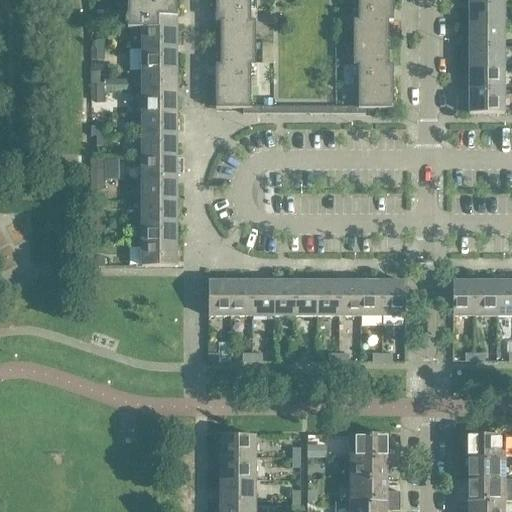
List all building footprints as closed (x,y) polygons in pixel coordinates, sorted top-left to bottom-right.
[(176,30),(176,0),(126,0),(126,30),(141,30),(176,30)] [(249,0),(214,0),(215,13),(228,13),(250,13),(249,0)] [(392,12),(392,0),(357,0),(357,12),(379,12),(392,12)] [(503,28),(503,6),(468,6),(468,28),(503,28)] [(388,44),(388,22),(379,22),(379,12),(357,12),(357,22),(353,22),(353,44),(388,44)] [(255,44),(255,22),(250,22),(250,13),(228,13),(228,22),(220,22),(220,44),(255,44)] [(503,50),(503,28),(468,28),(468,50),(503,50)] [(176,52),(176,30),(141,30),(141,52),(176,52)] [(104,52),(104,42),(96,42),(96,52),(104,52)] [(255,67),(255,44),(220,44),(220,67),(228,67),(228,76),(250,76),(250,67),(255,67)] [(388,67),(388,44),(353,44),(353,67),(357,67),(357,76),(379,76),(379,67),(388,67)] [(503,71),(503,50),(468,50),(468,71),(503,71)] [(176,73),(176,52),(141,52),(141,73),(176,73)] [(503,93),(503,71),(468,71),(468,93),(503,93)] [(176,95),(176,73),(141,73),(141,95),(176,95)] [(250,108),(250,76),(228,76),(215,76),(215,110),(242,110),(250,110),(250,108)] [(392,110),(392,77),(392,76),(379,76),(357,76),(357,108),(357,110),(365,110),(392,110)] [(503,115),(503,93),(468,93),(468,115),(503,115)] [(104,105),(104,95),(96,95),(96,105),(104,105)] [(176,116),(176,95),(141,95),(141,116),(176,116)] [(176,138),(176,116),(141,116),(141,138),(176,138)] [(104,138),(104,128),(96,128),(96,138),(104,138)] [(176,160),(176,138),(141,138),(141,160),(176,160)] [(176,181),(176,160),(141,160),(141,181),(176,181)] [(104,181),(104,171),(96,171),(96,181),(104,181)] [(104,191),(104,181),(96,181),(96,191),(104,191)] [(176,203),(176,181),(141,181),(141,203),(176,203)] [(176,224),(176,203),(141,203),(141,224),(176,224)] [(104,234),(104,224),(96,224),(96,234),(104,234)] [(176,246),(176,224),(141,224),(141,246),(176,246)] [(176,268),(176,246),(141,246),(141,268),(176,268)] [(104,268),(104,258),(96,258),(96,268),(104,268)] [(230,318),(230,283),(208,283),(208,318),(230,318)] [(252,318),(252,283),(230,283),(230,318),(252,318)] [(273,318),(273,283),(252,283),(252,318),(273,318)] [(295,318),(295,283),(273,283),(273,318),(295,318)] [(317,318),(317,283),(295,283),(295,318),(317,318)] [(338,318),(338,283),(317,283),(317,318),(338,318)] [(360,318),(360,283),(338,283),(338,318),(360,318)] [(381,318),(381,283),(360,283),(360,318),(381,318)] [(404,318),(404,283),(381,283),(381,318),(404,318)] [(474,318),(474,283),(452,283),(452,318),(474,318)] [(496,318),(496,283),(474,283),(474,318),(496,318)] [(511,318),(511,283),(496,283),(496,318),(511,318)] [(218,364),(218,356),(208,356),(208,364),(218,364)] [(252,364),(252,356),(242,356),(242,364),(252,364)] [(262,364),(262,356),(252,356),(252,364),(262,364)] [(295,364),(295,356),(285,356),(285,364),(295,364)] [(305,364),(305,356),(295,356),(295,364),(305,364)] [(338,364),(338,356),(328,356),(328,364),(338,364)] [(348,364),(348,356),(338,356),(338,364),(348,364)] [(381,364),(381,356),(371,356),(371,364),(381,364)] [(255,460),(255,437),(220,437),(220,460),(255,460)] [(385,455),(386,437),(349,437),(349,460),(399,460),(399,450),(391,450),(392,453),(389,455),(385,455)] [(504,460),(504,437),(467,437),(467,460),(504,460)] [(255,481),(255,460),(220,460),(220,481),(255,481)] [(385,481),(386,464),(389,464),(392,467),(392,469),(399,469),(399,460),(349,460),(349,481),(385,481)] [(504,481),(504,460),(467,460),(467,481),(504,481)] [(255,503),(255,481),(220,481),(220,503),(255,503)] [(385,498),(385,481),(349,481),(349,503),(399,503),(399,493),(391,493),(392,496),(389,498),(385,498)] [(504,503),(504,481),(467,481),(467,503),(504,503)] [(254,511),(255,503),(220,503),(219,511),(254,511)] [(299,511),(300,503),(292,503),(291,511),(299,511)] [(385,511),(385,507),(389,507),(392,510),(391,511),(399,511),(399,503),(349,503),(349,511),(385,511)] [(503,511),(504,503),(467,503),(467,511),(503,511)]
